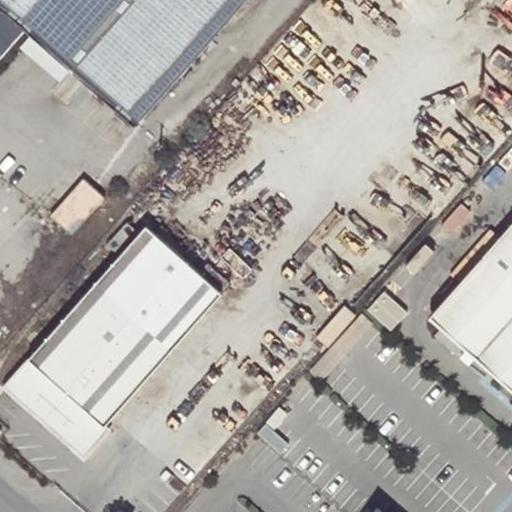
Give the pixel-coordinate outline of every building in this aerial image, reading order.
[(0,0),(0,4),(26,27),(134,122),(243,0),(0,0)] [(0,55),(26,27),(0,4),(0,55)] [(84,178),(51,215),(73,234),(105,196),(84,178)] [(511,220),(429,316),(511,387),(511,220)] [(146,226),(4,387),(83,457),(109,429),(104,424),(220,293),(146,226)] [(345,305),(335,317),(344,325),(354,314),(345,305)]
